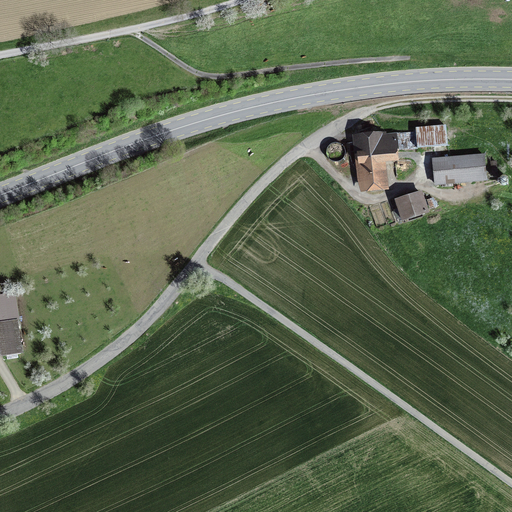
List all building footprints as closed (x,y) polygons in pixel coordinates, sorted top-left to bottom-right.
[(446,125),(416,127),(416,128),(418,148),(448,146),(446,125)] [(418,148),(416,128),(413,129),(414,131),(397,133),(398,150),(418,149),(418,148)] [(386,132),(352,134),(353,143),(346,143),(348,156),(355,155),(358,192),(389,190),(386,162),(399,161),(398,150),(397,133),(386,134),(386,132)] [(434,186),(487,180),(484,153),(432,159),(434,186)] [(423,191),(394,201),(402,222),(430,213),(423,191)] [(396,229),(414,256),(422,251),(404,224),(396,229)] [(0,355),(0,357),(6,356),(7,359),(18,357),(18,354),(23,353),(18,321),(19,321),(15,292),(0,294),(0,355)]
